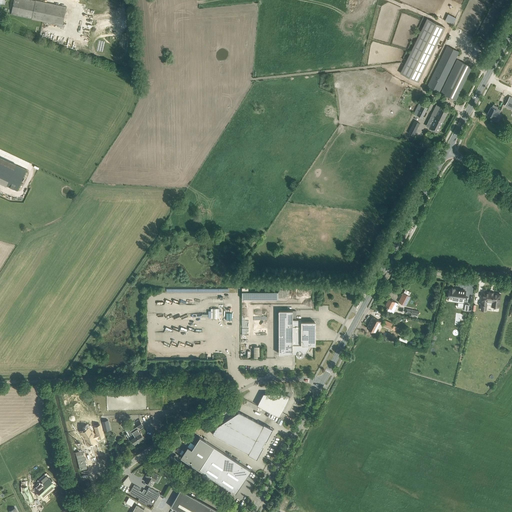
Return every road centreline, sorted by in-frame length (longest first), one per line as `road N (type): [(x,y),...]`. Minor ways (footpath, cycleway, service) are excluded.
road 1 (unclassified): [(83,511),(149,450),(254,382),(321,384)]
road 2 (track): [(0,381),(240,378)]
road 3 (tertiary): [(252,511),(321,384)]
road 4 (tertiary): [(447,150),(511,31)]
road 5 (track): [(47,381),(81,511)]
road 6 (tertiary): [(321,384),(384,266)]
road 7 (tertiary): [(384,266),(447,150)]
road 8 (unclassified): [(511,283),(384,266)]
